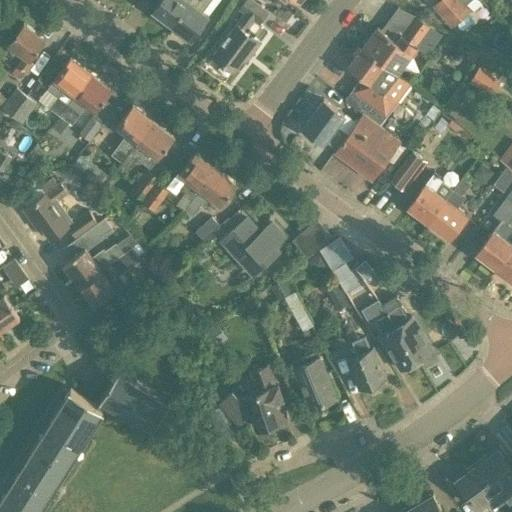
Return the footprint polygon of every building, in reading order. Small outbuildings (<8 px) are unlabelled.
[(157,15),(169,25),(188,0),(157,0),(152,7),(159,12),(157,15)] [(188,0),(169,25),(180,34),(183,30),(189,35),(207,12),(204,10),(211,0),(188,0)] [(245,11),(213,55),(233,70),(247,51),(251,53),(261,41),(246,30),(254,18),(259,22),(267,11),(252,0),(246,0),(240,8),(245,11)] [(462,0),(438,0),(433,5),(452,26),(470,9),(462,0)] [(402,31),(405,34),(399,41),(378,25),(362,46),(385,63),(386,62),(397,71),(432,24),(416,12),(402,31)] [(30,59),(45,38),(23,21),(8,43),(24,55),(11,71),(21,78),(33,61),(30,59)] [(362,76),(346,98),(363,111),(376,121),(407,80),(396,72),(385,63),(362,46),(348,65),(362,76)] [(51,109),(59,115),(91,72),(70,56),(54,78),(55,78),(47,87),(57,94),(56,96),(59,98),(51,109)] [(482,69),(473,85),(491,96),(500,81),(482,69)] [(96,109),(92,115),(79,132),(88,139),(114,105),(105,98),(112,88),(91,72),(59,115),(71,124),(87,102),(96,109)] [(11,114),(26,93),(16,87),(7,99),(0,93),(0,106),(1,107),(11,114)] [(463,109),(475,116),(487,98),(475,91),(463,109)] [(37,102),(26,93),(11,114),(23,122),(37,102)] [(325,139),(336,147),(347,132),(336,124),(344,113),(323,98),(302,126),(323,142),(325,139)] [(132,103),(125,113),(114,105),(88,139),(89,140),(90,138),(91,139),(102,125),(112,133),(118,126),(126,132),(111,152),(122,160),(154,119),(132,103)] [(363,111),(347,132),(336,147),(334,150),(372,178),(401,140),(363,111)] [(150,167),(174,135),(154,119),(122,160),(130,167),(137,157),(150,167)] [(511,141),(500,157),(511,166),(511,141)] [(0,167),(3,169),(10,157),(2,152),(2,151),(0,149),(0,167)] [(407,205),(428,221),(446,198),(435,190),(443,179),(440,177),(452,159),(438,149),(424,167),(432,173),(425,183),(425,182),(407,205)] [(184,190),(175,202),(182,208),(183,207),(185,208),(193,196),(200,188),(216,166),(195,150),(178,171),(187,178),(180,187),(184,190)] [(412,150),(392,177),(404,187),(425,159),(412,150)] [(80,154),(73,162),(101,184),(108,176),(80,154)] [(511,166),(500,157),(499,159),(507,165),(493,184),(503,191),(511,178),(511,166)] [(220,203),(236,181),(216,166),(200,188),(193,196),(185,208),(191,213),(200,202),(203,204),(210,195),(220,203)] [(131,189),(143,197),(159,177),(146,168),(131,189)] [(35,217),(50,237),(69,223),(77,234),(98,218),(89,207),(74,219),(58,197),(67,190),(60,180),(58,182),(53,176),(40,185),(38,182),(20,195),(27,205),(23,207),(32,219),(35,217)] [(462,176),(446,198),(428,221),(449,237),(466,214),(457,207),(466,195),(463,193),(471,183),(462,176)] [(160,178),(159,177),(143,197),(141,201),(155,210),(169,189),(158,181),(160,178)] [(476,251),(496,267),(511,245),(511,242),(504,237),(511,226),(506,222),(511,213),(511,199),(505,194),(492,212),(500,218),(476,251)] [(196,230),(203,239),(220,225),(211,215),(196,230)] [(273,245),(284,234),(272,220),(260,231),(246,216),(222,239),(241,260),(253,249),(265,263),(278,251),(273,245)] [(72,256),(63,262),(77,282),(122,250),(115,241),(105,249),(103,247),(91,256),(85,247),(112,228),(104,217),(64,245),(72,256)] [(293,239),(307,255),(316,246),(302,230),(293,239)] [(343,278),(356,274),(344,238),(331,243),(343,278)] [(118,287),(115,289),(110,282),(141,258),(131,245),(123,252),(122,250),(77,282),(93,305),(102,299),(109,308),(125,297),(118,287)] [(511,245),(496,267),(511,278),(511,245)] [(320,253),(310,259),(315,267),(319,268),(327,263),(320,253)] [(15,278),(25,271),(14,257),(5,264),(15,278)] [(365,259),(355,267),(366,279),(375,271),(365,259)] [(337,310),(350,302),(338,284),(337,285),(333,278),(323,284),(337,310)] [(297,289),(287,293),(301,327),(311,323),(297,289)] [(0,329),(19,316),(4,294),(0,296),(0,329)] [(402,368),(417,359),(378,298),(362,308),(370,323),(375,320),(383,332),(381,333),(402,368)] [(378,298),(417,359),(432,349),(411,315),(408,316),(400,303),(388,311),(378,298)] [(207,344),(223,332),(215,322),(199,334),(207,344)] [(360,387),(385,376),(372,347),(370,348),(364,335),(352,340),(357,353),(347,357),(360,387)] [(310,407),(336,396),(317,349),(291,361),(293,366),(310,407)] [(121,364),(100,397),(151,430),(162,412),(171,417),(180,402),(121,364)] [(247,393),(259,426),(286,416),(280,398),(283,397),(278,383),(275,384),(268,365),(253,370),(260,389),(247,393)] [(0,511),(36,511),(103,406),(70,386),(0,497),(0,511)] [(207,409),(216,438),(218,437),(230,433),(223,411),(218,406),(210,408),(207,409)] [(511,467),(497,447),(480,460),(506,497),(511,492),(511,467)] [(483,511),(490,508),(490,509),(506,497),(480,460),(456,478),(481,511),(483,511)] [(443,511),(438,503),(432,493),(410,507),(412,511),(443,511)]
